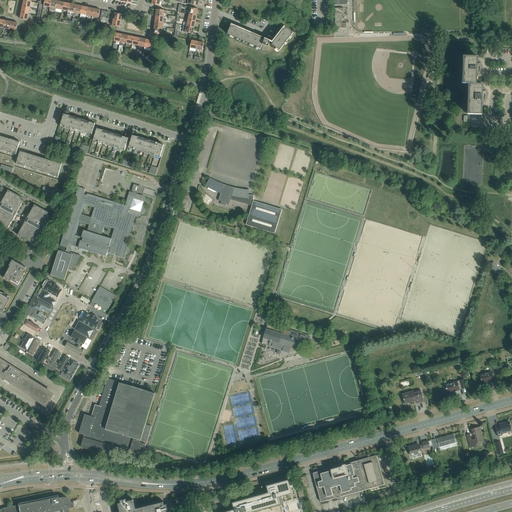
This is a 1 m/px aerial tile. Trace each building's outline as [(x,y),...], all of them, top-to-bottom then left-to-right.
[(56,9),(58,1),(53,0),(51,0),(50,7),(49,10),(55,12),(56,9)] [(74,15),(76,5),(70,4),(68,11),(67,14),(74,15)] [(80,14),(82,6),(76,5),(74,15),(76,16),(77,13),(80,14)] [(335,8),(335,12),(335,28),(346,28),(346,22),(342,22),(342,13),(343,13),(343,8),(335,8)] [(193,34),(194,28),(186,26),(183,25),(182,31),(185,32),(193,34)] [(270,42),(234,26),(233,27),(231,26),(227,34),(230,35),(234,37),(236,38),(240,40),(243,41),(247,43),(249,44),(254,46),(261,48),(262,44),(263,45),(268,47),(270,42)] [(293,33),(286,27),(284,30),(283,29),(273,43),(272,44),(279,50),(293,33)] [(126,43),(127,36),(122,34),(120,42),(119,48),(118,53),(121,53),(122,46),(123,43),(126,43)] [(138,46),(140,38),(134,37),(132,45),(132,47),(138,48),(138,46)] [(152,41),(146,39),(144,47),(150,49),(152,41)] [(479,64),(476,64),(477,57),(464,56),(463,84),(469,84),(476,84),(476,72),(479,72),(480,68),(480,67),(479,66),(479,65),(479,64)] [(484,100),(485,96),(485,95),(485,94),(484,93),(484,92),(484,91),(482,92),(482,84),(476,84),(469,84),(468,114),(481,115),(481,99),(484,99),(484,100)] [(70,130),(74,117),(64,114),(60,126),(70,130)] [(81,133),(85,120),(74,117),(70,130),(81,133)] [(91,136),(95,123),(85,120),(81,133),(91,136)] [(104,144),(107,131),(97,128),(93,141),(104,144)] [(114,147),(118,135),(107,131),(104,144),(114,147)] [(0,149),(5,151),(9,139),(0,135),(0,149)] [(125,151),(129,138),(118,135),(114,147),(125,151)] [(139,151),(143,138),(133,135),(129,148),(139,151)] [(150,154),(153,141),(143,138),(139,151),(150,154)] [(16,155),(20,142),(9,139),(5,151),(16,155)] [(160,157),(164,145),(153,141),(150,154),(160,157)] [(27,167),(31,154),(20,151),(16,163),(27,167)] [(37,170),(41,157),(31,154),(27,167),(37,170)] [(47,173),(51,161),(41,157),(37,170),(47,173)] [(3,158),(2,162),(12,168),(14,164),(3,158)] [(58,177),(62,164),(51,161),(47,173),(58,177)] [(210,178),(205,186),(208,188),(212,190),(216,191),(220,193),(221,193),(218,201),(221,202),(221,204),(226,206),(226,203),(229,204),(231,200),(245,204),(248,205),(252,206),(250,210),(246,225),(275,234),(282,210),(255,201),(253,201),(254,195),(249,195),(249,190),(248,190),(246,189),(243,189),(241,189),(238,188),(235,188),(234,187),(233,187),(232,187),(230,186),(229,186),(227,185),(226,185),(224,184),(222,183),(221,183),(219,182),(218,181),(216,181),(215,180),(210,178)] [(89,187),(80,185),(79,187),(78,187),(67,222),(69,222),(68,225),(66,225),(60,246),(51,273),(65,277),(69,267),(74,268),(78,254),(70,251),(72,246),(106,256),(107,253),(114,255),(114,253),(117,254),(117,256),(124,258),(130,240),(132,234),(128,233),(131,225),(132,222),(134,216),(137,217),(144,213),(147,203),(144,196),(136,194),(137,193),(137,191),(134,190),(133,192),(133,193),(130,192),(129,191),(128,195),(127,199),(125,205),(88,194),(87,193),(89,187)] [(0,225),(7,229),(23,201),(21,200),(23,198),(8,190),(0,204),(0,225)] [(35,242),(50,215),(48,214),(49,212),(35,204),(27,218),(25,221),(18,235),(32,243),(33,241),(35,242)] [(26,267),(18,263),(15,261),(14,260),(10,266),(4,277),(18,285),(25,273),(23,272),(26,267)] [(493,262),(489,266),(496,274),(501,269),(493,262)] [(47,277),(41,288),(44,290),(45,289),(49,282),(50,279),(47,277)] [(49,282),(45,289),(58,297),(62,290),(57,287),(58,285),(53,282),(52,284),(49,282)] [(106,309),(114,295),(104,289),(100,287),(92,301),(106,309)] [(49,297),(50,294),(43,290),(38,299),(53,307),(56,301),(49,297)] [(0,306),(4,309),(10,299),(0,292),(0,306)] [(38,298),(36,297),(34,296),(29,305),(31,306),(33,307),(38,298)] [(53,308),(40,300),(38,299),(33,307),(40,311),(42,309),(50,313),(53,308)] [(28,316),(33,307),(31,306),(29,305),(25,313),(26,314),(28,316)] [(42,323),(45,319),(34,312),(32,317),(42,323)] [(86,313),(81,321),(95,328),(94,329),(95,329),(95,330),(97,331),(98,332),(103,323),(99,320),(99,321),(95,319),(96,317),(92,314),(91,316),(86,313)] [(41,327),(27,319),(25,324),(38,332),(41,327)] [(94,330),(79,322),(75,329),(90,338),(94,330)] [(310,336),(297,332),(268,323),(262,344),(289,353),(291,347),(297,349),(299,340),(308,342),(310,336)] [(74,342),(80,346),(82,343),(83,344),(87,337),(75,330),(71,337),(75,339),(74,342)] [(28,334),(20,347),(27,351),(34,338),(28,334)] [(87,349),(92,340),(90,339),(87,337),(83,344),(82,346),(84,348),(87,349)] [(36,339),(28,353),(33,356),(41,342),(36,339)] [(80,355),(82,351),(67,343),(65,347),(80,355)] [(35,359),(34,361),(42,365),(50,352),(44,349),(38,359),(36,357),(35,359)] [(56,350),(47,365),(52,367),(61,353),(56,350)] [(65,355),(58,369),(62,372),(69,358),(65,355)] [(0,360),(0,376),(6,380),(5,382),(10,384),(11,383),(46,405),(53,394),(0,360)] [(61,373),(60,375),(70,381),(79,364),(72,360),(70,363),(69,362),(64,370),(66,370),(65,373),(62,372),(61,373)] [(53,368),(52,371),(60,375),(61,373),(56,370),(59,365),(56,364),(53,368)] [(480,375),(480,378),(482,383),(487,382),(487,381),(489,381),(490,382),(493,381),(491,372),(480,375)] [(145,424),(154,394),(119,383),(119,382),(107,379),(99,406),(100,406),(99,410),(94,409),(95,405),(92,414),(85,412),(79,433),(84,435),(81,447),(110,456),(111,451),(126,455),(127,451),(129,452),(129,453),(142,457),(151,426),(145,424)] [(445,388),(445,389),(444,389),(444,390),(444,391),(444,392),(445,392),(445,393),(446,393),(448,393),(453,391),(452,391),(455,390),(455,391),(459,390),(459,389),(461,388),(461,389),(466,387),(463,379),(459,381),(456,382),(456,381),(445,384),(446,388),(445,388)] [(423,402),(422,397),(420,391),(414,393),(413,391),(402,394),(404,404),(414,402),(414,400),(415,399),(417,403),(423,402)] [(502,434),(511,431),(509,422),(498,425),(499,426),(495,427),(498,436),(502,435),(502,434)] [(484,441),(482,431),(480,427),(472,429),(473,435),(475,435),(476,439),(472,440),(470,434),(467,435),(470,448),(481,445),(480,442),(484,441)] [(456,443),(455,438),(454,434),(437,438),(439,447),(456,443)] [(415,445),(408,447),(411,455),(415,454),(422,452),(421,449),(423,448),(424,449),(425,448),(430,447),(432,446),(431,440),(428,441),(422,443),(422,445),(420,445),(415,446),(415,445)] [(362,459),(356,461),(364,490),(365,490),(371,489),(371,487),(378,485),(378,486),(379,486),(384,485),(384,484),(383,479),(382,478),(380,479),(379,477),(381,476),(382,476),(379,464),(378,464),(376,464),(375,464),(375,462),(377,462),(378,461),(377,456),(376,455),(371,456),(370,458),(363,460),(362,459)] [(364,490),(356,461),(352,462),(351,462),(351,463),(349,464),(349,463),(348,463),(347,463),(347,464),(346,465),(346,464),(344,464),(342,465),(341,466),(326,470),(325,469),(324,469),(324,470),(320,471),(313,472),(313,474),(320,501),(321,502),(328,500),(332,498),(332,499),(333,499),(334,498),(334,497),(342,495),(343,496),(360,491),(364,490)] [(306,476),(300,477),(303,488),(308,486),(306,476)] [(254,496),(244,499),(243,499),(233,502),(232,502),(234,509),(231,510),(224,511),(251,511),(256,511),(257,510),(258,510),(269,507),(279,504),(279,505),(280,504),(279,501),(282,501),(281,496),(291,493),(291,494),(292,493),(288,479),(288,480),(278,482),(277,482),(277,483),(267,485),(266,485),(268,492),(265,493),(254,496)] [(68,511),(68,509),(74,507),(73,503),(71,503),(70,501),(69,500),(68,498),(66,497),(64,497),(61,497),(58,498),(58,497),(57,496),(57,497),(18,505),(18,504),(17,504),(18,505),(2,508),(3,511),(0,510),(0,511),(68,511)] [(163,502),(163,501),(136,508),(133,499),(128,500),(127,501),(126,498),(120,500),(121,502),(118,503),(119,511),(165,511),(166,511),(165,511),(168,510),(166,504),(164,505),(163,502)]
